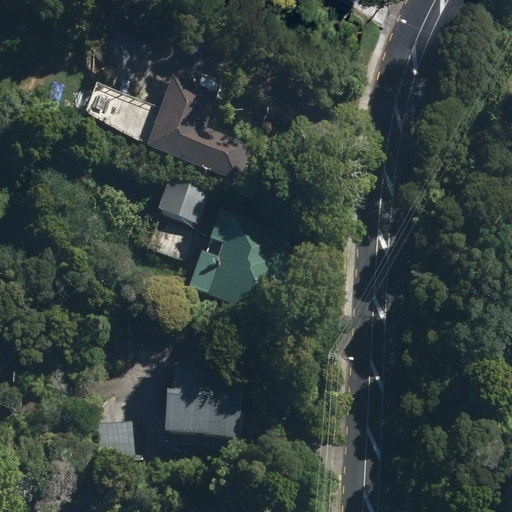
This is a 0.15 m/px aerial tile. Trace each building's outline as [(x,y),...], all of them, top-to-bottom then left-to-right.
[(208,134),(220,99),(176,83),(164,114),(105,93),(94,122),(151,152),(151,155),(240,187),(253,150),(208,134)] [(159,215),(202,230),(213,197),(171,182),(159,215)] [(291,241),(237,223),(210,305),(279,328),(294,283),(288,281),(296,257),(287,254),(291,241)] [(167,444),(250,451),(252,438),(256,438),(257,424),(253,423),(256,381),(178,375),(176,404),(171,403),(167,444)] [(139,426),(96,432),(101,470),(144,465),(139,426)]
